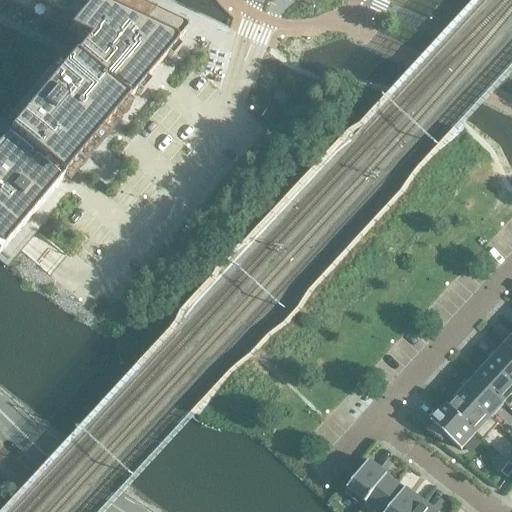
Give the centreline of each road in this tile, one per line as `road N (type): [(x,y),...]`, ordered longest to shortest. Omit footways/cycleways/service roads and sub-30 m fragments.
road 1 (residential): [(492,511),(385,430),(383,410),(511,269)]
road 2 (tertiary): [(124,511),(0,410)]
road 3 (secondary): [(367,0),(511,67)]
